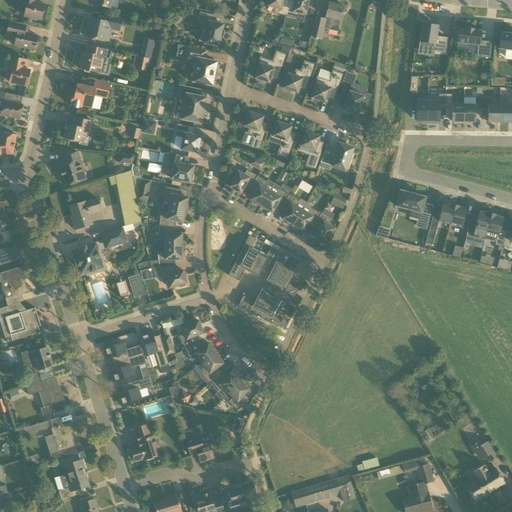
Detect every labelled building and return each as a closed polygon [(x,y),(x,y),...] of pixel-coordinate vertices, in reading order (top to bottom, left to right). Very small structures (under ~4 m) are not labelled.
[(26,5),(24,16),(41,20),(44,4),(36,2),(36,0),(21,0),(21,4),(26,5)] [(273,13),(285,16),(288,2),(282,1),(282,0),(269,0),(268,6),(275,8),(273,13)] [(288,2),(285,16),(297,18),(298,13),(305,15),(308,0),(294,0),(294,3),(288,2)] [(329,3),(325,19),(315,17),(311,36),(321,39),(323,29),(338,32),(344,6),(329,3)] [(161,23),(164,14),(155,12),(153,21),(161,23)] [(204,42),(204,43),(219,46),(221,36),(221,37),(223,32),(222,31),(223,25),(213,23),(214,16),(200,13),(198,23),(208,25),(205,35),(201,34),(199,41),(204,42)] [(85,37),(108,42),(111,29),(119,31),(122,18),(104,14),(103,21),(89,18),(85,37)] [(16,37),(14,46),(34,50),(35,47),(36,47),(36,45),(35,45),(37,36),(26,33),(27,26),(30,26),(10,21),(7,34),(16,37)] [(431,25),(431,24),(433,24),(433,23),(420,22),(424,23),(421,46),(435,48),(434,52),(446,53),(449,38),(437,37),(439,26),(431,25)] [(473,29),(466,28),(466,29),(459,28),(457,43),(478,45),(477,53),(476,57),(489,58),(491,42),(480,41),(481,31),(473,30),(473,29)] [(509,50),(511,50),(511,32),(508,32),(508,34),(500,33),(499,49),(509,50)] [(278,44),(280,37),(273,35),(271,42),(278,44)] [(282,36),(280,44),(292,47),(294,39),(282,36)] [(306,50),(308,40),(301,38),(298,48),(306,50)] [(152,51),(150,58),(156,60),(160,42),(154,41),(152,51)] [(101,64),(104,49),(86,45),(85,53),(81,52),(78,68),(96,72),(99,73),(100,72),(101,64)] [(201,83),(208,85),(212,86),(214,77),(215,77),(216,71),(215,71),(217,62),(204,59),(205,51),(186,47),(184,58),(183,61),(189,63),(196,64),(192,82),(201,83)] [(258,64),(259,64),(255,78),(257,79),(256,80),(262,82),(262,81),(266,82),(266,80),(270,81),(270,78),(277,80),(286,55),(276,51),(272,62),(260,58),(258,64)] [(12,70),(9,82),(26,86),(30,70),(24,69),(26,60),(11,57),(8,70),(12,70)] [(146,71),(147,67),(154,68),(156,60),(150,59),(139,57),(136,69),(146,71)] [(299,88),(305,90),(314,65),(304,61),(301,72),(296,70),(294,76),(288,74),(283,88),(285,88),(284,90),(290,92),(290,90),(294,92),(295,89),(298,91),(299,88)] [(345,74),(345,72),(347,68),(334,64),(332,70),(345,74)] [(412,65),(411,77),(417,77),(423,77),(424,67),(413,66),(413,65),(412,65)] [(161,79),(163,69),(155,68),(153,78),(161,79)] [(316,84),(311,98),(313,98),(313,100),(318,102),(319,100),(322,101),(323,99),(326,100),(327,98),(333,100),(342,74),(333,71),(329,82),(317,77),(315,84),(316,84)] [(342,81),(348,83),(352,74),(345,72),(345,74),(342,81)] [(107,99),(110,83),(95,80),(93,87),(77,84),(75,91),(73,91),(70,105),(73,106),(73,107),(78,108),(78,107),(82,108),(82,106),(92,108),(94,96),(107,99)] [(185,98),(181,119),(200,123),(204,107),(208,108),(211,93),(179,86),(177,97),(185,98)] [(364,92),(363,95),(350,91),(351,88),(344,86),(337,105),(344,108),(343,110),(348,112),(357,115),(359,108),(366,110),(372,95),(364,92)] [(0,115),(19,119),(22,104),(21,104),(22,97),(0,91),(0,115)] [(420,123),(427,123),(428,96),(417,96),(417,92),(411,92),(410,107),(416,107),(416,121),(420,121),(420,123)] [(427,123),(435,123),(435,121),(439,121),(439,107),(445,107),(445,94),(439,94),(439,97),(428,96),(427,123)] [(451,121),(453,121),(454,121),(454,123),(462,123),(462,121),(463,121),(463,105),(451,105),(452,94),(445,94),(445,107),(451,107),(451,115),(451,120),(451,121)] [(481,109),(485,109),(488,109),(487,122),(499,122),(500,105),(488,105),(488,103),(488,99),(482,99),(481,109)] [(463,121),(475,121),(476,105),(463,105),(463,121)] [(511,122),(511,105),(500,105),(499,122),(511,122)] [(258,149),(261,150),(264,142),(261,141),(264,133),(267,124),(261,122),(262,119),(259,118),(259,116),(248,112),(244,126),(250,128),(248,134),(253,135),(249,146),(258,149)] [(63,138),(79,142),(81,135),(88,136),(92,121),(74,117),(72,126),(66,124),(63,138)] [(154,135),(156,122),(144,119),(141,133),(154,135)] [(287,159),(292,143),(296,134),(289,131),(290,129),(287,128),(288,126),(277,122),(272,135),(271,135),(269,141),(281,145),(277,156),(287,159)] [(183,138),(180,150),(197,153),(197,151),(199,152),(200,145),(199,144),(200,136),(193,135),(194,128),(177,124),(175,136),(183,138)] [(131,127),(129,137),(138,139),(140,129),(131,127)] [(308,131),(307,132),(305,132),(300,145),(299,145),(297,151),(309,155),(306,166),(315,169),(321,153),(324,143),(318,141),(319,139),(320,135),(313,133),(313,132),(308,131)] [(0,154),(12,154),(15,135),(0,132),(0,154)] [(326,145),(323,154),(318,167),(319,167),(321,163),(345,171),(353,148),(339,143),(337,151),(326,147),(327,145),(326,145)] [(86,179),(77,151),(61,150),(65,163),(57,165),(61,178),(63,177),(66,186),(86,179)] [(172,170),(171,178),(190,182),(191,181),(193,181),(194,176),(192,175),(194,166),(182,164),(184,156),(164,152),(162,164),(167,165),(167,167),(168,169),(172,170)] [(118,153),(117,163),(123,163),(123,166),(129,166),(129,164),(132,164),(134,155),(118,153)] [(260,171),(265,163),(260,160),(255,168),(260,171)] [(132,164),(131,169),(131,171),(133,177),(140,179),(142,171),(139,170),(139,168),(134,167),(134,165),(132,164)] [(282,169),(277,178),(282,180),(287,172),(282,169)] [(315,172),(308,169),(307,172),(305,176),(305,177),(313,180),(315,172)] [(247,170),(244,175),(238,171),(233,180),(231,179),(228,184),(230,185),(229,187),(240,193),(245,185),(250,188),(257,176),(247,170)] [(116,184),(125,227),(141,221),(137,200),(133,177),(131,171),(109,177),(111,186),(116,184)] [(250,188),(255,191),(254,193),(250,199),(256,203),(255,204),(260,207),(259,207),(260,208),(269,192),(264,188),(267,182),(257,176),(250,188)] [(133,177),(137,200),(147,202),(151,181),(133,177)] [(308,194),(312,187),(301,180),(296,187),(308,194)] [(269,192),(260,208),(260,207),(265,210),(266,209),(272,212),(276,204),(282,207),(289,195),(292,190),(281,184),(279,188),(274,184),(270,191),(269,192)] [(170,201),(169,207),(187,211),(187,210),(188,205),(186,204),(187,198),(178,196),(180,190),(166,187),(163,199),(170,201)] [(397,206),(412,210),(420,212),(416,226),(426,228),(432,205),(423,203),(425,198),(425,197),(424,197),(417,195),(415,195),(409,193),(408,192),(408,193),(401,191),(400,190),(395,206),(397,206)] [(336,208),(341,197),(335,194),(330,205),(336,208)] [(289,195),(282,207),(287,210),(282,218),(288,221),(287,223),(292,226),(301,210),(296,207),(299,201),(289,195)] [(75,230),(92,224),(88,214),(101,210),(97,199),(85,203),(85,202),(70,207),(74,220),(72,221),(75,230)] [(450,224),(455,205),(451,204),(443,202),(438,221),(450,224)] [(458,206),(455,205),(450,224),(468,229),(471,216),(465,214),(466,208),(458,206)] [(160,212),(159,226),(173,227),(174,221),(183,222),(184,216),(186,216),(187,211),(169,207),(167,213),(160,212)] [(308,223),(313,226),(321,214),(310,208),(307,213),(301,210),(291,226),(292,227),(292,226),(297,229),(298,227),(304,231),(308,223)] [(484,240),(486,232),(491,215),(491,213),(488,212),(481,211),(481,212),(479,212),(478,217),(471,216),(468,229),(466,235),(484,240)] [(491,213),(491,215),(486,232),(498,235),(502,218),(501,217),(501,216),(495,214),(491,213)] [(331,220),(321,214),(313,226),(319,229),(314,237),(325,244),(326,242),(328,243),(331,238),(329,237),(334,228),(328,225),(331,220)] [(172,234),(173,227),(159,226),(158,239),(165,240),(165,246),(184,246),(183,246),(183,241),(181,241),(181,234),(172,234)] [(374,235),(385,238),(387,229),(376,226),(374,235)] [(106,248),(126,242),(122,228),(102,235),(106,248)] [(511,232),(506,231),(502,247),(511,249),(511,232)] [(252,246),(256,239),(251,236),(249,235),(237,259),(232,267),(243,273),(246,268),(250,270),(260,250),(252,246)] [(265,239),(264,243),(271,247),(278,250),(280,247),(265,239)] [(98,250),(97,248),(95,244),(72,251),(80,275),(87,273),(93,273),(98,269),(95,261),(100,259),(100,257),(100,255),(100,253),(99,252),(98,250)] [(0,265),(19,259),(14,246),(0,250),(0,265)] [(157,254),(159,268),(173,266),(172,259),(181,259),(181,252),(183,252),(183,247),(184,247),(184,246),(165,246),(165,253),(157,254)] [(278,250),(271,247),(268,254),(260,250),(250,270),(257,274),(259,270),(266,274),(278,250)] [(284,268),(285,266),(283,265),(287,255),(278,250),(266,274),(270,276),(268,280),(272,282),(276,284),(284,268)] [(140,272),(150,269),(149,261),(137,264),(140,272)] [(295,266),(295,267),(306,273),(309,267),(298,261),(295,266)] [(21,266),(0,273),(0,282),(0,283),(1,283),(7,281),(12,296),(6,298),(5,298),(6,303),(7,306),(19,303),(24,301),(21,294),(28,292),(24,280),(25,279),(21,266)] [(161,282),(167,281),(169,288),(178,285),(179,287),(185,286),(184,284),(186,283),(183,270),(174,273),(173,266),(159,268),(161,282)] [(269,286),(293,299),(298,288),(289,284),(294,273),(303,278),(306,273),(295,267),(293,270),(288,268),(285,266),(284,268),(276,284),(272,282),(269,286)] [(129,278),(135,296),(144,293),(139,275),(129,278)] [(124,280),(115,283),(119,295),(128,293),(124,280)] [(281,301),(289,305),(293,299),(269,286),(266,293),(263,291),(259,299),(277,308),(281,301)] [(277,308),(259,299),(257,302),(252,300),(246,311),(278,327),(281,320),(273,316),(277,308)] [(40,326),(35,310),(34,307),(34,308),(26,311),(12,315),(5,317),(12,341),(16,340),(40,332),(38,326),(40,326)] [(10,308),(0,311),(0,318),(5,317),(12,315),(10,308)] [(181,318),(161,324),(163,329),(166,328),(167,329),(183,324),(181,318)] [(197,342),(194,336),(202,332),(198,321),(196,321),(195,319),(190,322),(190,323),(181,327),(184,333),(178,336),(185,349),(197,342)] [(160,367),(168,364),(166,356),(163,347),(160,338),(159,335),(154,337),(152,331),(141,335),(147,356),(155,353),(159,367),(160,367)] [(112,358),(114,363),(143,354),(140,345),(126,350),(124,342),(103,349),(106,360),(112,358)] [(198,358),(202,363),(217,352),(214,347),(212,348),(208,343),(201,348),(197,342),(185,349),(192,361),(198,358)] [(172,345),(163,347),(166,356),(175,353),(172,345)] [(23,378),(25,386),(41,381),(37,370),(52,366),(47,347),(26,354),(32,375),(23,378)] [(200,373),(209,383),(220,374),(215,369),(223,363),(219,358),(220,357),(217,352),(202,363),(194,368),(199,374),(200,373)] [(116,369),(110,371),(113,382),(134,375),(132,368),(146,363),(143,354),(114,363),(114,364),(115,364),(117,369),(116,369)] [(168,364),(160,367),(161,372),(170,370),(169,367),(168,364)] [(148,371),(141,373),(143,379),(121,386),(123,392),(117,394),(120,405),(141,398),(139,391),(153,386),(148,371)] [(228,393),(241,379),(237,375),(235,377),(230,372),(224,379),(220,374),(209,383),(218,393),(217,394),(222,399),(228,393)] [(41,381),(25,386),(28,395),(39,392),(43,407),(40,408),(43,417),(64,410),(63,406),(65,405),(59,386),(54,387),(51,378),(41,381)] [(241,379),(228,393),(233,397),(228,402),(237,410),(247,400),(242,396),(249,389),(244,385),(245,383),(241,379)] [(11,401),(20,398),(18,390),(9,393),(11,401)] [(187,403),(190,395),(183,392),(179,400),(187,403)] [(173,402),(180,403),(179,400),(178,393),(171,395),(173,402)] [(187,403),(186,404),(194,407),(198,404),(198,400),(194,396),(187,403)] [(183,416),(177,417),(181,431),(187,429),(183,416)] [(70,432),(73,431),(71,423),(62,426),(59,418),(18,430),(21,439),(26,438),(27,438),(37,435),(36,432),(51,427),(54,436),(46,439),(52,458),(76,451),(73,440),(70,432)] [(152,436),(148,424),(133,429),(137,442),(138,442),(139,447),(131,450),(135,461),(143,459),(143,460),(161,454),(158,444),(157,445),(157,443),(155,444),(154,440),(156,439),(155,436),(152,436)] [(188,431),(183,433),(187,446),(194,444),(197,454),(200,463),(214,459),(210,447),(208,441),(202,443),(199,434),(197,428),(188,431)] [(426,441),(433,436),(428,429),(421,433),(426,441)] [(480,447),(486,457),(489,462),(498,457),(488,441),(482,444),(479,440),(471,446),(474,450),(480,447)] [(362,462),(362,463),(364,470),(379,466),(377,458),(362,462)] [(429,464),(426,465),(424,458),(401,464),(403,473),(418,469),(422,484),(407,488),(409,497),(402,499),(405,511),(421,511),(432,509),(425,484),(433,481),(429,464)] [(82,460),(63,466),(57,467),(60,477),(64,489),(58,491),(61,500),(78,495),(76,490),(89,486),(89,485),(88,485),(83,469),(85,469),(82,460)] [(401,465),(376,472),(378,480),(403,473),(401,465)] [(473,471),(478,478),(465,486),(475,502),(505,484),(495,468),(487,473),(483,465),(473,471)] [(348,475),(290,492),(294,508),(341,494),(343,502),(355,498),(348,475)] [(246,503),(247,506),(252,508),(259,506),(257,496),(252,480),(237,484),(237,486),(224,491),(229,509),(246,503)] [(10,498),(9,494),(8,492),(0,494),(0,502),(10,499),(10,498)] [(194,498),(198,511),(203,511),(207,511),(223,511),(219,497),(211,499),(209,493),(194,498)] [(155,511),(181,511),(176,494),(162,498),(163,501),(153,504),(155,511)] [(98,511),(97,510),(94,499),(81,504),(83,511),(98,511)] [(289,501),(282,506),(286,511),(293,507),(289,501)]
